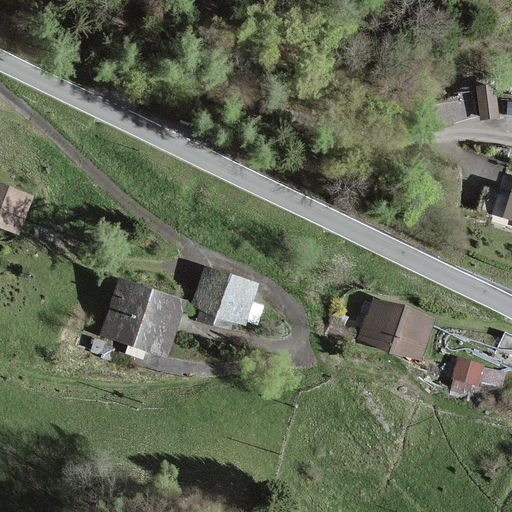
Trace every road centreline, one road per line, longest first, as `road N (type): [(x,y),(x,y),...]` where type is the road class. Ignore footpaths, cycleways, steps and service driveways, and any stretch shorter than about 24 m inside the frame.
road 1 (residential): [(169,364),(208,369),(278,357),(298,340),(298,316),(150,219),(0,88)]
road 2 (tertiary): [(82,98),(511,308)]
road 3 (residential): [(511,140),(381,137),(256,102),(177,92),(82,98)]
